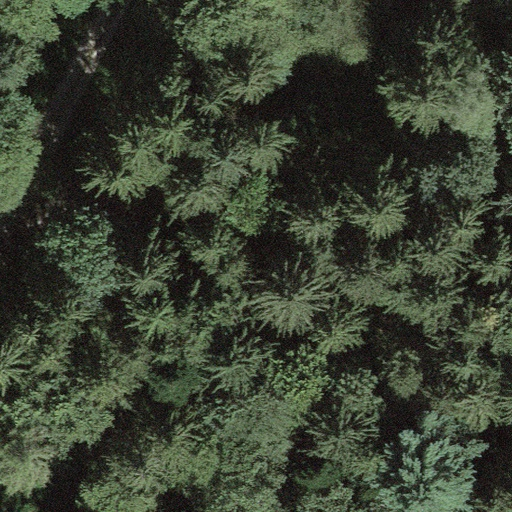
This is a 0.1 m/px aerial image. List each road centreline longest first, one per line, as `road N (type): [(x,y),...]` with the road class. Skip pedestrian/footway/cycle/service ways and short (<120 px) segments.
road 1 (track): [(0,229),(511,112)]
road 2 (track): [(0,195),(108,0)]
